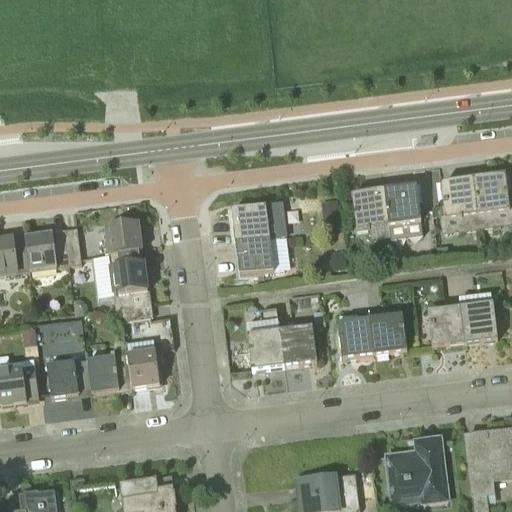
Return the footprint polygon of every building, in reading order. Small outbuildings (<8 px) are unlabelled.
[(505,182),(473,186),(479,234),(501,231),(499,217),(509,216),(505,182)] [(473,186),(440,190),(442,210),(444,220),(444,224),(456,223),(458,237),(479,234),(473,186)] [(416,193),(384,197),(388,231),(390,245),(407,243),(405,233),(421,231),(416,193)] [(356,235),(388,231),(384,197),(351,201),(356,235)] [(444,220),(442,210),(431,212),(432,221),(438,220),(444,220)] [(235,249),(269,244),(265,212),(231,217),(235,249)] [(340,235),(338,220),(319,223),(321,237),(340,235)] [(108,261),(138,257),(142,256),(138,228),(105,233),(108,261)] [(28,276),(57,272),(69,271),(65,242),(53,243),(52,240),(24,243),(25,247),(28,276)] [(69,271),(81,269),(77,240),(65,242),(69,271)] [(269,244),(235,249),(239,281),(281,276),(279,264),(286,263),(283,246),(279,243),(269,244)] [(28,277),(28,276),(25,247),(13,249),(12,245),(0,246),(0,282),(18,280),(18,277),(28,276),(28,277)] [(447,250),(436,251),(438,264),(449,263),(447,250)] [(344,255),(329,257),(331,276),(347,273),(344,255)] [(115,314),(121,313),(149,310),(143,269),(139,269),(138,257),(108,261),(115,314)] [(87,317),(87,313),(86,308),(80,303),(72,304),(74,318),(87,317)] [(121,313),(122,326),(150,323),(149,310),(121,313)] [(460,314),(465,349),(497,345),(492,310),(460,314)] [(251,377),(284,372),(279,328),(277,314),(247,318),(250,342),(247,342),(251,377)] [(432,353),(465,349),(460,314),(427,318),(432,353)] [(323,316),(313,316),(314,329),(324,329),(323,316)] [(369,326),(374,361),(406,357),(402,321),(369,326)] [(279,328),(284,372),(316,368),(311,324),(279,328)] [(341,365),(374,361),(369,326),(337,330),(341,365)] [(35,335),(21,336),(23,351),(36,350),(35,335)] [(118,392),(131,390),(127,361),(126,353),(113,354),(114,362),(87,365),(90,395),(91,399),(119,396),(118,392)] [(127,361),(131,390),(131,394),(159,391),(155,357),(127,361)] [(78,397),(90,395),(87,365),(46,370),(50,404),(78,401),(78,397)] [(0,410),(26,407),(26,403),(38,402),(34,371),(22,373),(22,372),(0,374),(0,410)] [(511,436),(464,442),(473,511),(487,511),(486,500),(494,499),(492,479),(511,476),(511,436)] [(421,509),(447,506),(440,445),(415,448),(416,461),(408,462),(408,459),(386,462),(388,482),(392,511),(420,507),(421,509)] [(358,511),(355,480),(323,484),(323,486),(297,489),(300,511),(358,511)] [(71,495),(85,493),(84,483),(69,485),(71,495)] [(175,511),(173,493),(158,495),(156,484),(119,489),(121,511),(175,511)] [(88,498),(75,497),(79,510),(86,508),(89,505),(88,498)] [(56,511),(54,498),(18,502),(19,511),(56,511)]
